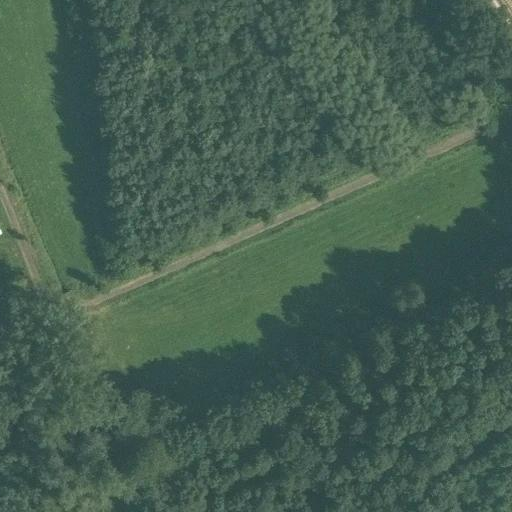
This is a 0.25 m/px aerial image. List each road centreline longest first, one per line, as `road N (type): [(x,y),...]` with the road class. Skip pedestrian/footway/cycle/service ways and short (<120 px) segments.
road 1 (track): [(511,118),(56,318)]
road 2 (track): [(136,511),(56,318)]
road 3 (track): [(56,318),(0,185)]
